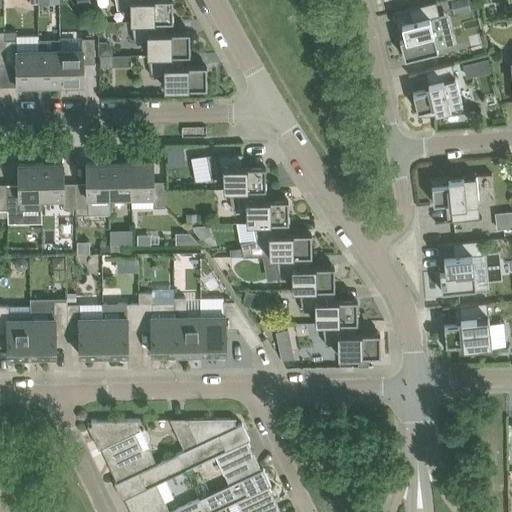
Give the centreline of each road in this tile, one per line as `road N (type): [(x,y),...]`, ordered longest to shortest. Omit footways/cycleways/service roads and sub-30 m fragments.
road 1 (residential): [(0,116),(237,112),(270,100)]
road 2 (residential): [(54,392),(265,388)]
road 3 (residential): [(370,251),(270,100)]
road 4 (residential): [(397,148),(361,0)]
road 5 (residential): [(265,388),(417,386)]
road 6 (residential): [(417,386),(410,311),(370,251)]
road 7 (residential): [(265,388),(267,419),(307,511)]
road 8 (residential): [(54,392),(107,511)]
